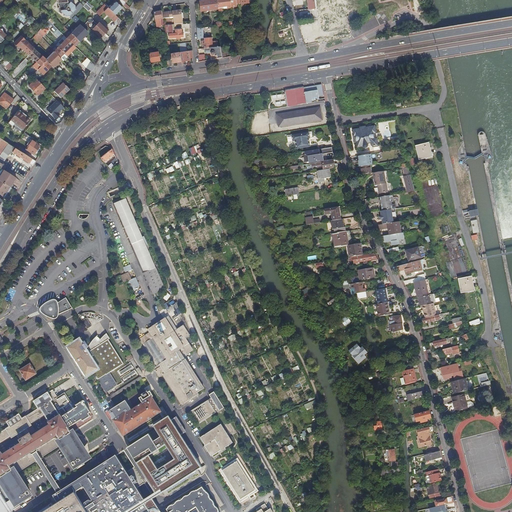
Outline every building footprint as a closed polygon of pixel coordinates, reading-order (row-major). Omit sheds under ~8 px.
[(59,9),(59,12),(61,14),(64,14),(64,15),(66,17),(69,17),(70,17),(76,10),(75,9),(75,6),(73,4),(68,4),(68,0),(67,0),(58,0),(58,1),(58,6),(58,7),(58,8),(59,9)] [(217,0),(216,0),(200,2),(201,12),(218,10),(218,6),(217,0)] [(109,9),(116,16),(122,8),(116,2),(109,9)] [(113,18),(120,25),(121,22),(116,16),(109,9),(104,5),(100,9),(112,20),(113,18)] [(173,18),(174,25),(183,24),(182,16),(180,16),(180,11),(173,12),(173,18)] [(162,12),(156,13),(154,13),(155,15),(156,21),(163,20),(163,19),(162,13),(162,12)] [(50,19),(42,28),(37,34),(41,38),(48,31),(46,29),(53,23),(52,22),(54,20),(52,19),(50,19)] [(100,23),(92,31),(100,38),(108,30),(100,23)] [(79,41),(79,42),(87,34),(80,26),(73,33),(71,31),(70,33),(71,34),(78,40),(79,41)] [(204,45),(205,49),(217,48),(217,45),(212,46),(212,39),(211,35),(206,36),(206,39),(203,40),(203,32),(205,32),(205,27),(197,28),(198,40),(202,40),(202,45),(204,45)] [(182,30),(175,30),(175,34),(169,35),(169,39),(183,38),(183,34),(182,34),(182,30)] [(54,52),(60,58),(73,45),(78,40),(71,34),(67,39),(54,52)] [(19,46),(22,49),(28,43),(20,37),(14,43),(18,47),(19,46)] [(22,49),(29,55),(34,50),(28,43),(22,49)] [(219,59),(223,59),(221,48),(217,48),(205,49),(204,49),(205,54),(211,53),(212,61),(219,59)] [(29,55),(36,62),(41,57),(34,50),(29,55)] [(53,68),(61,60),(60,58),(54,52),(48,59),(46,61),(51,66),(53,68)] [(192,52),(181,54),(182,63),(190,61),(190,59),(192,59),(192,52)] [(150,55),(151,63),(160,62),(159,53),(155,54),(155,53),(153,53),(153,54),(150,55)] [(178,64),(178,66),(183,65),(182,63),(181,54),(172,55),(174,64),(178,64)] [(33,66),(37,70),(38,70),(46,61),(41,57),(36,62),(33,66)] [(2,64),(5,67),(10,61),(7,58),(2,64)] [(25,59),(11,74),(14,77),(28,62),(25,59)] [(44,73),(51,66),(46,61),(38,70),(42,73),(43,72),(44,73)] [(86,68),(92,72),(93,69),(95,66),(89,63),(86,68)] [(36,79),(35,80),(29,86),(38,95),(45,88),(39,82),(36,79)] [(63,83),(54,91),(61,98),(69,89),(63,83)] [(286,91),(288,107),(312,103),(312,101),(320,100),(319,96),(324,95),(322,85),(286,91)] [(0,104),(7,109),(14,100),(5,94),(0,99),(0,104)] [(46,110),(52,116),(63,106),(57,100),(46,110)] [(58,113),(63,107),(63,106),(52,116),(55,119),(60,114),(58,113)] [(290,115),(288,113),(285,116),(282,114),(278,120),(281,122),(279,125),(282,127),(284,124),(287,127),(289,124),(292,126),(294,123),(298,125),(300,122),(303,124),(305,121),(308,123),(310,120),(313,123),(315,119),(318,122),(322,115),(320,113),(322,110),(318,108),(316,111),(313,109),(311,112),(308,110),(306,113),(303,111),(301,113),(298,111),(296,114),(293,112),(290,115)] [(24,116),(18,111),(12,119),(8,124),(21,133),(29,122),(23,117),(24,116)] [(377,134),(376,127),(367,128),(367,127),(360,128),(361,129),(354,130),(355,137),(357,137),(357,139),(358,139),(359,143),(358,143),(358,148),(363,147),(365,149),(366,149),(367,149),(368,148),(369,147),(369,144),(374,143),(375,148),(379,147),(378,139),(376,139),(375,134),(377,134)] [(297,149),(310,147),(308,139),(309,139),(310,139),(310,133),(293,135),(293,142),(296,141),(297,149)] [(33,166),(36,162),(0,138),(0,150),(3,152),(0,156),(5,159),(8,155),(9,156),(14,154),(33,166)] [(34,155),(40,146),(32,141),(30,143),(30,142),(29,144),(30,145),(26,150),(34,155)] [(429,144),(417,147),(420,159),(431,156),(429,144)] [(202,152),(201,148),(200,149),(198,145),(190,148),(192,155),(202,152)] [(332,148),(305,152),(305,155),(308,157),(309,162),(309,163),(324,161),(323,154),(333,153),(332,148)] [(115,155),(113,150),(102,159),(105,163),(115,155)] [(371,155),(368,156),(360,157),(361,161),(359,161),(360,167),(362,167),(370,166),(373,165),(371,155)] [(111,170),(118,163),(117,159),(108,166),(111,170)] [(317,163),(319,171),(331,169),(335,169),(333,160),(317,163)] [(4,170),(6,167),(2,164),(0,163),(0,168),(0,169),(3,171),(0,175),(0,180),(11,188),(16,179),(4,170)] [(370,166),(362,167),(363,176),(371,174),(370,166)] [(319,171),(317,172),(319,179),(327,178),(332,177),(331,169),(319,171)] [(152,172),(147,174),(150,181),(155,179),(152,172)] [(373,174),(376,186),(388,184),(386,184),(384,172),(373,174)] [(415,192),(410,174),(403,176),(407,193),(415,192)] [(0,192),(6,197),(12,189),(11,188),(0,180),(0,192)] [(388,184),(376,186),(377,195),(388,193),(388,191),(389,190),(388,184)] [(286,189),(287,195),(299,193),(298,187),(286,189)] [(390,196),(380,198),(383,211),(391,210),(393,210),(390,196)] [(144,273),(153,295),(165,288),(157,268),(156,268),(126,198),(114,203),(144,273)] [(338,207),(325,210),(325,215),(332,214),(333,221),(341,220),(338,207)] [(478,215),(477,209),(467,210),(468,217),(478,215)] [(383,225),(394,223),(393,218),(391,210),(383,211),(381,212),(382,216),(381,216),(382,220),(382,221),(383,221),(383,225)] [(341,220),(333,221),(331,222),(333,230),(334,230),(335,234),(346,232),(345,228),(343,228),(342,225),(344,224),(343,220),(341,220)] [(374,227),(377,232),(389,229),(390,236),(402,234),(399,222),(394,223),(383,225),(374,227)] [(336,248),(348,246),(352,246),(349,231),(346,232),(335,234),(333,234),(336,248)] [(380,238),(383,243),(385,243),(391,242),(392,245),(399,244),(398,241),(405,239),(404,233),(402,234),(390,236),(384,237),(380,238)] [(348,246),(350,258),(362,256),(360,244),(352,246),(348,246)] [(419,248),(406,252),(409,262),(422,258),(419,248)] [(354,264),(378,260),(375,255),(351,259),(351,261),(354,260),(354,264)] [(396,267),(398,272),(405,270),(406,275),(422,271),(420,261),(407,265),(396,267)] [(123,267),(125,272),(132,269),(130,264),(123,267)] [(373,269),(359,271),(361,280),(374,278),(373,269)] [(121,275),(124,282),(131,279),(128,272),(121,275)] [(134,289),(140,287),(136,277),(130,280),(134,289)] [(459,281),(462,294),(473,292),(471,283),(473,283),(472,278),(459,281)] [(418,299),(432,295),(428,280),(414,283),(418,299)] [(363,290),(362,283),(360,283),(353,284),(349,285),(350,289),(355,288),(356,294),(357,294),(365,293),(364,289),(363,290)] [(300,292),(304,297),(312,293),(308,287),(300,292)] [(386,296),(385,289),(384,289),(365,293),(357,294),(357,295),(360,297),(362,299),(366,298),(366,295),(367,294),(368,295),(375,294),(376,305),(377,305),(387,303),(387,298),(388,298),(387,295),(386,296)] [(420,307),(422,307),(433,304),(436,303),(434,295),(432,295),(418,299),(420,307)] [(66,307),(70,305),(65,298),(56,303),(56,302),(55,301),(54,301),(53,301),(51,301),(51,302),(50,302),(48,303),(47,304),(45,305),(44,305),(43,307),(42,307),(41,307),(40,308),(40,309),(39,310),(40,310),(40,311),(41,311),(41,312),(42,312),(43,312),(44,313),(46,314),(47,315),(49,316),(50,316),(51,317),(53,317),(54,317),(55,317),(56,317),(56,316),(57,316),(57,315),(68,310),(66,307)] [(171,305),(174,317),(181,315),(178,303),(171,305)] [(389,315),(387,303),(377,305),(379,317),(389,315)] [(422,307),(425,319),(436,316),(433,304),(422,307)] [(436,316),(425,319),(423,320),(424,324),(440,320),(439,315),(436,316)] [(351,321),(347,316),(340,320),(344,326),(351,321)] [(392,333),(403,331),(402,324),(401,316),(393,318),(394,321),(390,322),(392,333)] [(82,320),(88,329),(92,327),(86,317),(82,320)] [(154,368),(156,371),(159,377),(163,375),(182,405),(199,395),(197,393),(204,389),(186,360),(185,360),(179,350),(189,344),(186,338),(190,335),(184,325),(179,328),(180,328),(177,330),(169,317),(148,330),(150,333),(139,339),(143,345),(157,367),(154,368)] [(99,340),(97,342),(94,338),(92,341),(89,346),(90,348),(89,349),(93,356),(90,358),(80,341),(69,348),(82,370),(86,376),(93,372),(104,389),(107,393),(114,389),(114,388),(118,386),(110,373),(124,365),(108,340),(110,339),(107,334),(103,337),(100,339),(99,340)] [(433,349),(433,353),(443,350),(450,348),(450,346),(455,345),(453,337),(448,339),(449,344),(434,348),(434,347),(430,348),(431,350),(433,349)] [(429,344),(430,348),(434,347),(434,348),(449,344),(448,339),(433,342),(433,343),(429,344)] [(220,349),(218,342),(212,344),(215,351),(220,349)] [(368,352),(363,347),(358,351),(356,353),(352,357),(357,362),(361,359),(368,352)] [(459,354),(457,347),(450,348),(443,350),(444,356),(452,354),(453,355),(459,354)] [(20,371),(26,380),(36,374),(30,364),(20,371)] [(457,364),(441,368),(444,380),(454,377),(455,382),(463,380),(460,370),(458,370),(457,364)] [(130,365),(120,372),(124,377),(122,378),(124,380),(135,372),(130,365)] [(416,381),(413,370),(404,372),(406,384),(416,381)] [(488,373),(478,375),(480,387),(489,385),(488,373)] [(109,397),(111,399),(142,379),(141,377),(109,397)] [(455,382),(451,383),(453,391),(455,390),(456,394),(466,391),(464,384),(466,383),(465,379),(463,380),(455,382)] [(10,427),(9,427),(6,429),(6,430),(0,434),(0,474),(2,478),(0,479),(2,481),(0,482),(0,511),(11,511),(20,506),(18,502),(25,498),(28,496),(26,493),(27,492),(16,474),(37,461),(41,459),(63,445),(74,463),(75,462),(77,465),(87,459),(85,456),(86,455),(82,448),(85,447),(87,445),(87,444),(87,443),(87,441),(87,440),(86,439),(85,438),(84,437),(83,437),(81,437),(80,437),(76,439),(72,432),(92,419),(89,414),(91,413),(85,404),(83,405),(81,402),(77,405),(73,400),(70,402),(65,393),(58,397),(53,390),(34,402),(39,410),(27,417),(26,417),(23,419),(22,419),(22,420),(11,427),(10,427)] [(114,421),(124,436),(163,413),(153,398),(154,397),(151,392),(148,393),(150,396),(144,400),(142,397),(140,399),(142,404),(132,410),(126,401),(110,411),(112,414),(113,413),(116,419),(114,421)] [(415,400),(424,397),(422,392),(406,396),(408,401),(415,400)] [(191,412),(199,425),(224,408),(214,393),(209,396),(211,399),(191,412)] [(455,412),(467,409),(466,404),(464,395),(452,398),(455,412)] [(420,414),(426,412),(423,402),(425,402),(424,397),(415,400),(416,404),(414,405),(415,408),(420,407),(421,410),(419,411),(420,414)] [(306,410),(317,405),(315,400),(304,405),(306,410)] [(426,419),(431,418),(429,411),(426,412),(420,414),(417,414),(415,415),(417,422),(420,421),(421,423),(427,421),(426,419)] [(8,425),(9,427),(10,427),(11,427),(22,420),(22,419),(23,419),(21,416),(20,414),(6,422),(8,425)] [(157,494),(161,491),(163,494),(203,470),(198,462),(170,417),(154,427),(162,439),(154,443),(149,435),(127,449),(157,494)] [(204,444),(207,449),(212,456),(220,451),(221,452),(226,449),(225,447),(233,443),(221,424),(200,437),(204,444)] [(433,431),(431,427),(417,431),(422,447),(432,444),(428,433),(433,431)] [(400,466),(400,463),(396,463),(394,450),(386,451),(387,457),(390,457),(391,462),(389,462),(390,467),(396,466),(400,466)] [(426,461),(442,457),(440,451),(424,455),(426,461)] [(135,485),(131,479),(116,456),(62,491),(58,493),(53,496),(58,504),(44,511),(127,511),(138,505),(145,501),(135,485)] [(239,499),(240,502),(258,492),(237,458),(218,470),(237,500),(239,499)] [(41,459),(37,461),(44,472),(58,493),(62,491),(41,459)] [(400,468),(400,466),(396,466),(396,469),(386,470),(381,471),(382,481),(387,480),(387,478),(397,477),(397,476),(401,475),(400,468)] [(431,484),(442,481),(440,473),(439,473),(438,470),(426,473),(427,477),(429,477),(431,484)] [(430,502),(452,497),(451,493),(440,496),(437,486),(427,489),(430,502)] [(219,511),(203,488),(183,500),(182,499),(167,509),(168,511),(166,511),(164,511),(160,511),(153,499),(144,504),(149,511),(219,511)] [(438,507),(448,504),(448,503),(452,502),(451,498),(436,501),(438,507)]
